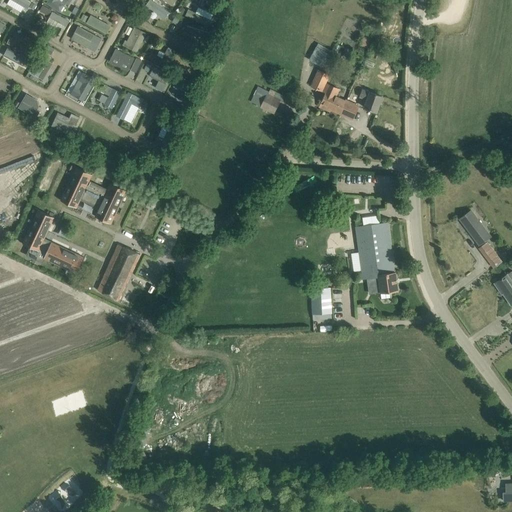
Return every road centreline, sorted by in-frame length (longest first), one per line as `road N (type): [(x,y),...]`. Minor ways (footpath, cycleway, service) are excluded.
road 1 (unclassified): [(413,168),(273,165),(195,253),(130,393),(107,476),(155,491),(173,511)]
road 2 (unclassified): [(511,405),(447,319),(424,274),(413,168)]
road 3 (unclassified): [(413,168),(421,0)]
